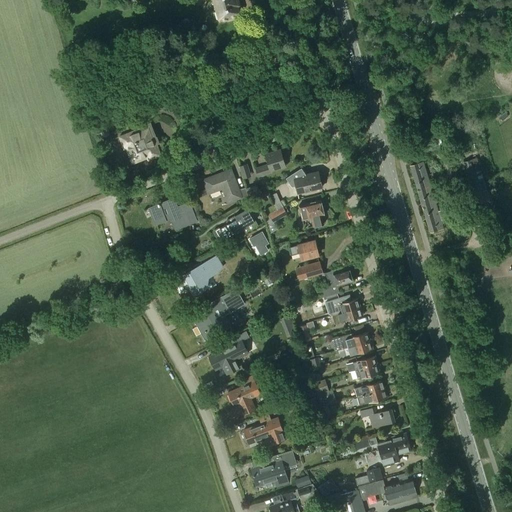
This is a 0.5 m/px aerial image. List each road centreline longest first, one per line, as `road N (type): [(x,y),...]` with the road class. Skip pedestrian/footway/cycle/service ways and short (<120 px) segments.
road 1 (secondary): [(489,511),(338,0)]
road 2 (unclassified): [(445,511),(327,118)]
road 3 (residential): [(240,511),(204,410),(123,263),(105,201)]
road 4 (residential): [(105,201),(327,118)]
road 5 (unclassified): [(327,118),(293,0)]
